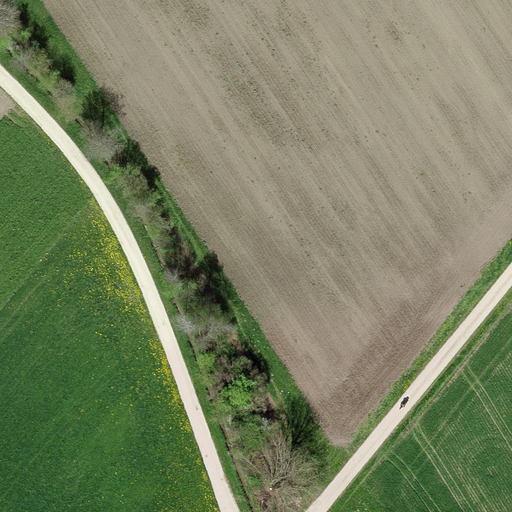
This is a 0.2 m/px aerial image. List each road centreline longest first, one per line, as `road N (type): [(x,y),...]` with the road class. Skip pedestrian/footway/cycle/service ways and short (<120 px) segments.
road 1 (track): [(231,511),(105,197),(0,76)]
road 2 (track): [(511,273),(308,511)]
